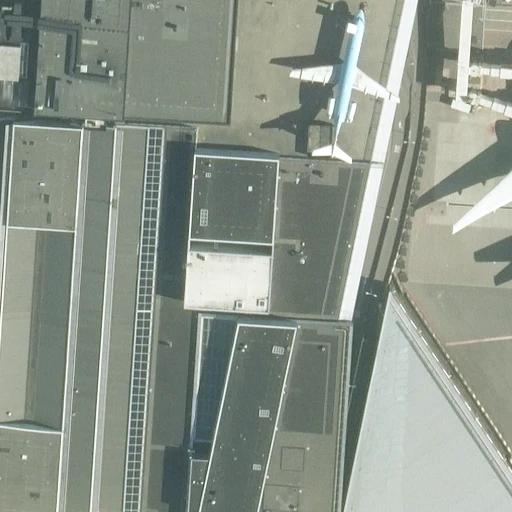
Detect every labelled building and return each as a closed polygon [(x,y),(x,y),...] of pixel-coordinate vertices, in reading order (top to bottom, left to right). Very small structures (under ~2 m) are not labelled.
[(0,0),(0,81),(23,83),(158,92),(156,115),(170,116),(174,116),(174,125),(202,127),(263,132),(266,67),(257,66),(261,0),(0,0)] [(201,291),(243,294),(351,301),(383,136),(407,0),(261,0),(257,66),(266,67),(263,132),(174,125),(174,116),(170,116),(156,115),(137,420),(130,511),(307,511),(308,511),(188,503),(201,291)] [(23,83),(0,81),(0,504),(80,509),(117,511),(130,511),(137,420),(156,115),(158,92),(23,83)] [(511,511),(511,476),(386,286),(386,285),(384,284),(341,495),(337,511),(511,511)] [(353,301),(351,301),(243,294),(201,291),(188,503),(308,511),(320,511),(329,511),(337,511),(341,495),(346,367),(353,301)]
